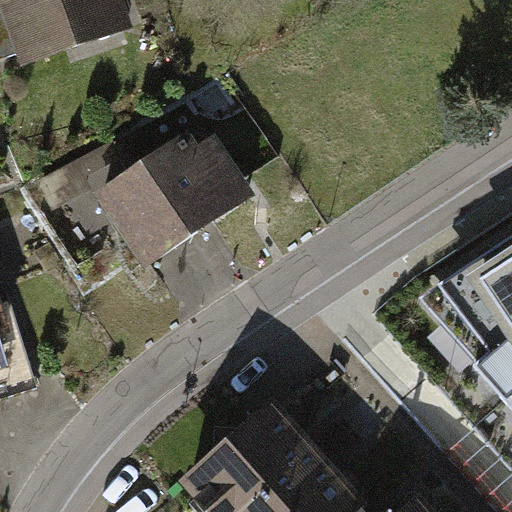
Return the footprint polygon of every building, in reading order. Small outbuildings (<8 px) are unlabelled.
[(0,0),(0,63),(127,24),(118,0),(0,0)] [(93,206),(145,279),(252,203),(210,143),(198,152),(189,138),(93,206)] [(54,205),(132,173),(121,145),(42,177),(54,205)] [(511,414),(511,240),(437,290),(468,329),(457,339),(478,367),(474,371),(511,414)] [(0,287),(0,400),(41,389),(21,319),(10,322),(0,287)] [(358,511),(267,410),(181,486),(204,511),(358,511)] [(424,511),(416,503),(406,511),(424,511)]
